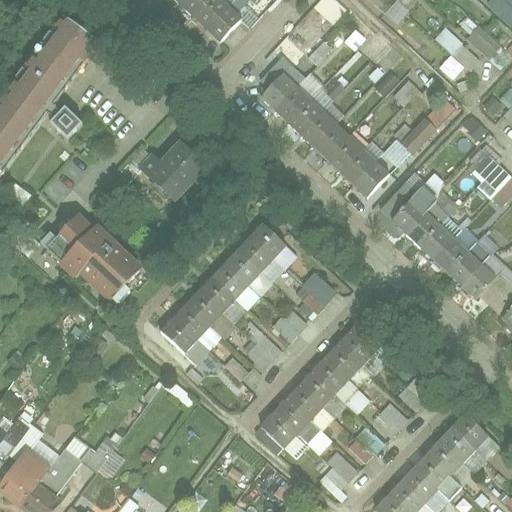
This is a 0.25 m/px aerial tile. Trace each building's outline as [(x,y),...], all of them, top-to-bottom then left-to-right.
[(176,0),(228,47),(253,20),(231,0),(176,0)] [(511,0),(489,0),(484,6),(511,29),(511,0)] [(76,21),(0,118),(0,168),(100,40),(76,21)] [(488,62),(500,49),(478,28),(466,41),(488,62)] [(451,56),(439,70),(453,83),(464,70),(469,75),(480,62),(444,31),(434,42),(451,56)] [(352,33),(344,45),(355,53),(364,41),(352,33)] [(356,192),(379,169),(275,68),(252,92),(356,192)] [(511,91),(509,89),(500,102),(509,109),(511,106),(511,91)] [(511,108),(503,118),(511,125),(511,108)] [(64,111),(51,125),(66,139),(80,125),(64,111)] [(199,164),(170,136),(152,155),(144,148),(130,163),(137,170),(136,172),(165,200),(199,164)] [(502,210),(511,199),(511,179),(482,151),(462,173),(502,210)] [(15,186),(3,202),(19,213),(31,197),(15,186)] [(403,191),(381,214),(467,295),(489,272),(403,191)] [(95,299),(130,263),(75,211),(41,247),(95,299)] [(276,241),(253,218),(151,325),(175,348),(276,241)] [(294,295),(315,318),(336,297),(315,275),(294,295)] [(511,291),(494,311),(511,327),(511,291)] [(352,311),(250,415),(276,440),(378,336),(352,311)] [(272,329),(289,346),(307,328),(290,311),(272,329)] [(264,373),(281,354),(259,335),(242,354),(264,373)] [(236,393),(250,376),(232,360),(217,376),(236,393)] [(399,399),(410,409),(420,399),(408,388),(399,399)] [(389,405),(373,422),(392,440),(408,423),(389,405)] [(403,511),(479,431),(454,408),(365,503),(375,511),(403,511)] [(347,448),(364,467),(384,448),(367,430),(347,448)] [(318,484),(336,500),(359,475),(336,454),(325,466),(331,471),(318,484)] [(51,511),(59,502),(19,472),(2,494),(26,511),(51,511)]
